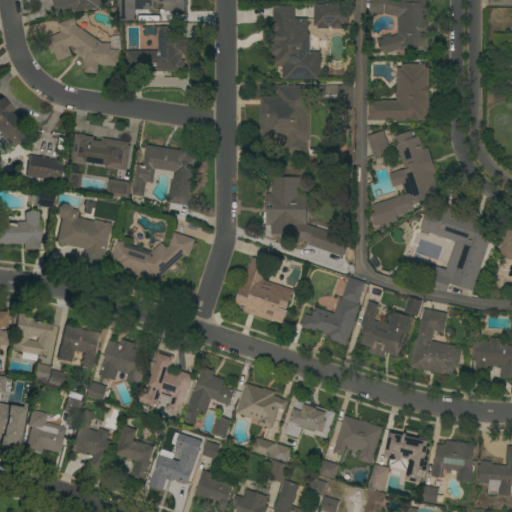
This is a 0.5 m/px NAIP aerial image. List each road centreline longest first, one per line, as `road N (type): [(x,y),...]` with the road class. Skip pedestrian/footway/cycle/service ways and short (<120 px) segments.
road 1 (residential): [(0,283),(112,301),(396,399),(511,414)]
road 2 (residential): [(196,329),(228,233),(225,0)]
road 3 (residential): [(225,121),(78,101),(39,85),(16,53),(6,0)]
road 4 (residential): [(455,0),(455,138),(477,183),(511,202)]
road 5 (residential): [(511,180),(485,162),(474,130),(473,0)]
